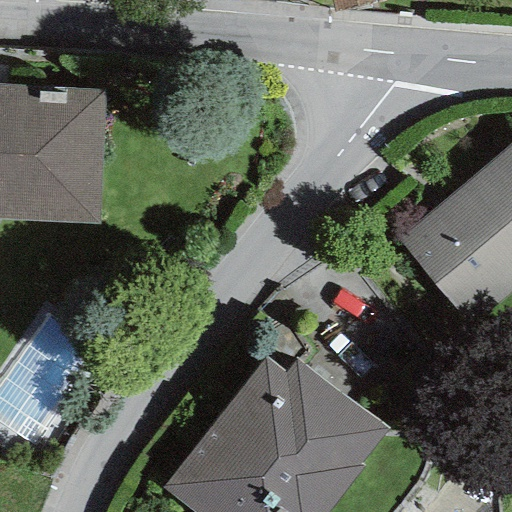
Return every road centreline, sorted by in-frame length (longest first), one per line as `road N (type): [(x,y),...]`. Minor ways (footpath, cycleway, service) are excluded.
road 1 (unclassified): [(76,511),(156,388),(411,50)]
road 2 (residential): [(411,50),(0,26)]
